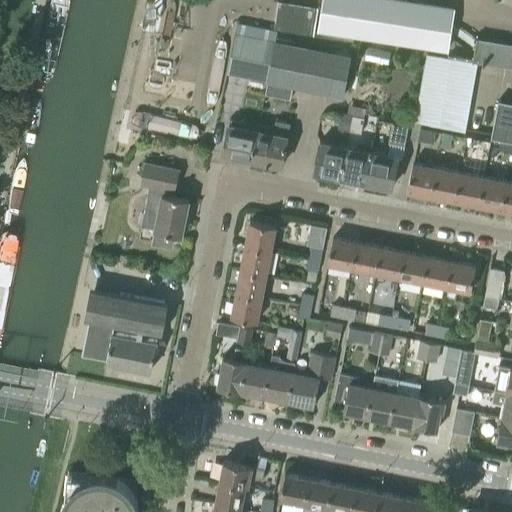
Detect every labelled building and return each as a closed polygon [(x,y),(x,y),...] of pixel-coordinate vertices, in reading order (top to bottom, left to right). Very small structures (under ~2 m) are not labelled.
[(50,0),(44,32),(62,37),(70,0),(50,0)] [(449,49),(451,33),(456,7),(408,0),(324,0),(320,29),(449,49)] [(279,30),(315,36),(319,7),(279,1),(274,29),(279,30)] [(274,29),(238,22),(228,72),(269,80),(277,40),(279,30),(274,29)] [(511,42),(476,37),(473,61),(511,66),(511,42)] [(345,95),(353,56),(340,53),(339,59),(277,47),(279,41),(277,40),(269,80),(294,85),(345,95)] [(41,45),(29,102),(48,107),(60,50),(41,45)] [(294,85),(269,80),(266,94),(292,99),(294,85)] [(511,102),(499,100),(492,136),(511,140),(511,102)] [(350,131),(353,115),(342,112),(338,128),(350,131)] [(136,127),(190,131),(191,117),(137,113),(136,127)] [(362,133),(365,117),(353,115),(350,131),(362,133)] [(26,117),(14,173),(32,178),(44,121),(26,117)] [(253,159),(260,124),(231,119),(224,153),(253,159)] [(276,127),(260,124),(253,159),(283,165),(291,123),(277,120),(276,127)] [(410,126),(393,123),(389,143),(405,146),(410,126)] [(453,134),(443,132),(441,143),(440,148),(450,149),(453,134)] [(341,176),(347,146),(320,141),(315,171),(341,176)] [(366,181),(372,151),(347,146),(341,176),(366,181)] [(399,156),(372,151),(366,181),(393,186),(399,156)] [(173,246),(175,233),(183,234),(190,199),(169,195),(170,189),(175,190),(180,169),(146,162),(142,183),(151,185),(143,224),(158,227),(155,242),(173,246)] [(431,194),(437,166),(414,162),(408,190),(431,194)] [(454,199),(460,171),(437,166),(431,194),(454,199)] [(478,203),(483,175),(460,171),(454,199),(478,203)] [(501,208),(506,180),(483,175),(478,203),(501,208)] [(511,210),(511,180),(506,180),(501,208),(511,210)] [(13,186),(1,243),(20,248),(32,191),(13,186)] [(250,221),(246,245),(271,250),(276,226),(250,221)] [(352,268),(357,242),(334,237),(329,263),(352,268)] [(376,272),(381,246),(357,242),(352,268),(376,272)] [(267,274),(271,250),(246,245),(241,269),(267,274)] [(313,246),(311,258),(321,260),(323,248),(313,246)] [(400,277),(405,251),(381,246),(376,272),(400,277)] [(423,281),(428,256),(405,251),(400,277),(423,281)] [(447,286),(452,260),(428,256),(423,281),(447,286)] [(319,271),(321,260),(311,258),(308,269),(319,271)] [(476,265),(452,260),(447,286),(471,290),(476,265)] [(491,267),(485,295),(499,298),(505,270),(491,267)] [(262,297),(267,274),(241,269),(236,292),(262,297)] [(120,296),(95,291),(83,355),(107,360),(107,362),(152,371),(157,341),(142,338),(144,329),(159,332),(165,302),(120,294),(120,296)] [(257,321),(262,297),(236,292),(232,316),(257,321)] [(304,292),(302,304),(312,306),(314,294),(304,292)] [(497,310),(499,298),(485,295),(483,307),(497,310)] [(312,306),(302,304),(299,317),(309,319),(312,306)] [(343,318),(345,306),(333,304),(331,316),(343,318)] [(357,308),(345,306),(343,318),(355,320),(357,308)] [(393,328),(396,316),(380,313),(378,325),(393,328)] [(411,319),(396,316),(393,328),(409,331),(411,319)] [(476,352),(499,356),(501,343),(491,342),(495,321),(480,318),(473,352),(476,352)] [(437,337),(439,325),(427,322),(425,334),(437,337)] [(342,339),(344,326),(332,323),(329,336),(342,339)] [(451,327),(439,325),(437,337),(449,339),(451,327)] [(251,342),(253,328),(243,327),(241,340),(251,342)] [(274,347),(276,333),(267,331),(264,345),(274,347)] [(379,353),(383,334),(373,332),(370,351),(379,353)] [(392,336),(383,334),(379,353),(388,355),(392,336)] [(288,356),(296,358),(297,358),(300,337),(292,336),(288,356)] [(427,357),(429,343),(420,341),(417,355),(427,357)] [(439,345),(429,343),(427,357),(437,359),(439,345)] [(242,391),(247,361),(250,349),(236,347),(234,358),(224,356),(218,387),(241,392),(241,391),(242,391)] [(460,351),(458,363),(473,366),(476,352),(473,352),(460,349),(460,351)] [(308,373),(294,370),(288,400),(315,405),(320,377),(331,379),(335,355),(312,350),(308,373)] [(280,355),(272,354),(270,366),(264,396),(288,400),(294,370),(295,362),(283,360),(280,355)] [(264,396),(270,366),(247,361),(242,391),(264,396)] [(511,393),(511,367),(499,365),(495,390),(506,392),(511,393)] [(366,416),(372,386),(359,384),(359,380),(357,376),(340,372),(334,404),(345,406),(344,411),(366,416)] [(390,420),(396,391),(398,379),(375,374),(372,386),(366,416),(390,420)] [(468,396),(470,385),(455,383),(453,393),(468,396)] [(414,425),(420,396),(396,391),(390,420),(414,425)] [(511,418),(511,393),(506,392),(502,417),(511,418)] [(420,396),(414,425),(414,426),(438,430),(441,411),(444,412),(446,400),(420,395),(420,396)] [(475,411),(457,407),(452,431),(470,434),(475,411)] [(511,418),(502,417),(497,443),(508,445),(509,442),(511,442),(511,418)] [(224,460),(219,483),(245,488),(245,485),(248,485),(250,479),(263,478),(265,468),(224,460)] [(304,503),(309,477),(285,472),(281,498),(304,503)] [(137,511),(138,510),(138,506),(137,502),(136,500),(138,480),(71,474),(69,493),(68,497),(66,501),(65,504),(65,508),(64,511),(137,511)] [(327,507),(333,481),(309,477),(304,503),(305,503),(327,507)] [(351,511),(356,486),(333,481),(327,507),(351,511)] [(240,511),(245,488),(219,483),(215,506),(240,511)] [(352,511),(375,511),(380,491),(356,486),(351,511),(352,511)] [(400,511),(404,495),(380,491),(375,511),(400,511)] [(424,511),(427,500),(404,495),(400,511),(424,511)] [(264,497),(262,511),(270,511),(272,511),(274,498),(264,497)] [(326,511),(327,507),(305,503),(302,511),(326,511)]
